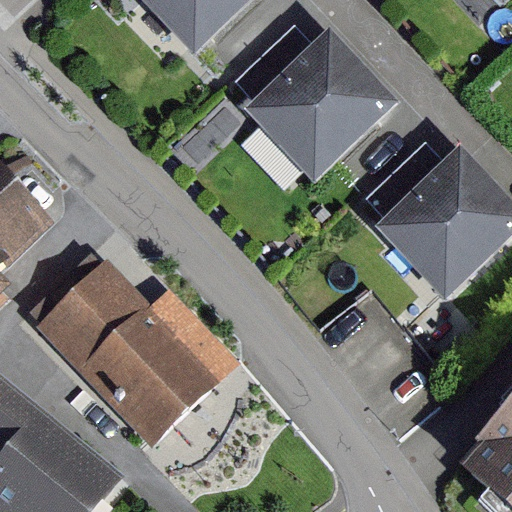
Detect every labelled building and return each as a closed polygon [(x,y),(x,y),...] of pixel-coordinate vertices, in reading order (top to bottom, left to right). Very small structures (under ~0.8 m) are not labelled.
[(144,0),(208,69),(284,0),(144,0)] [(318,52),(303,35),(238,93),(328,191),(410,116),(336,36),(318,52)] [(449,173),(433,155),(369,214),(458,312),(511,262),(511,206),(467,157),(449,173)] [(0,309),(70,243),(0,168),(0,309)] [(226,393),(115,275),(52,334),(163,452),(226,393)] [(103,511),(127,482),(2,386),(0,387),(0,511),(103,511)] [(511,416),(463,464),(511,506),(511,416)]
